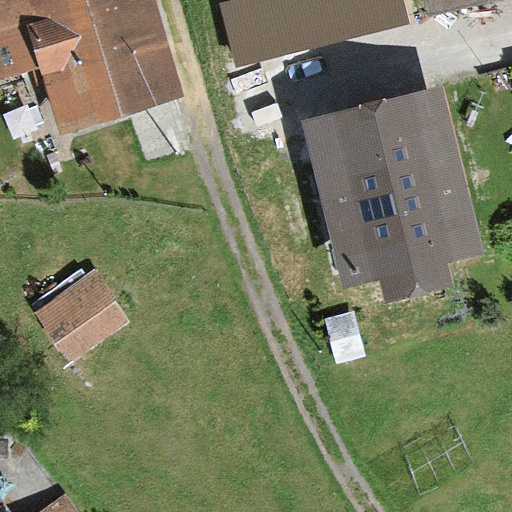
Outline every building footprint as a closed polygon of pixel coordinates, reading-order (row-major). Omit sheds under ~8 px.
[(0,0),(0,75),(48,61),(70,135),(173,104),(141,0),(0,0)] [(405,0),(235,0),(221,4),(238,68),(412,24),(405,0)] [(511,0),(422,0),(429,26),(511,5),(511,0)] [(421,121),(291,147),(319,291),(450,266),(421,121)] [(70,370),(138,331),(105,273),(37,311),(70,370)]
